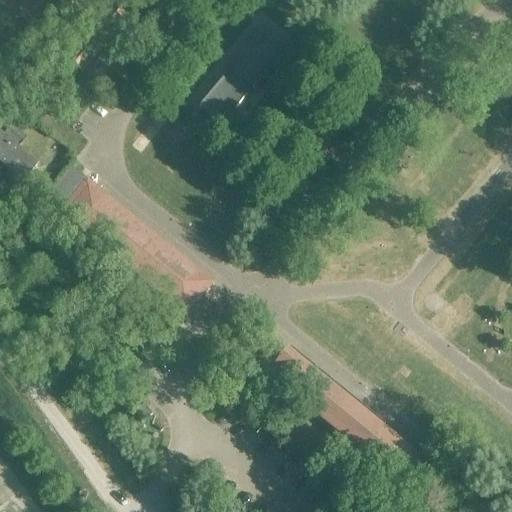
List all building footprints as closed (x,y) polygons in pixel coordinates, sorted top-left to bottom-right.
[(110,5),(65,60),(81,73),(126,18),(110,5)] [(220,126),(284,49),(261,29),(198,108),(220,126)] [(0,169),(22,187),(37,168),(16,150),(22,143),(7,131),(0,139),(0,138),(0,169)] [(70,169),(44,201),(59,213),(85,181),(70,169)] [(212,284),(86,181),(85,181),(59,213),(185,316),(212,284)] [(265,374),(403,486),(422,463),(284,351),(265,374)] [(210,361),(197,376),(210,387),(223,371),(210,361)]
